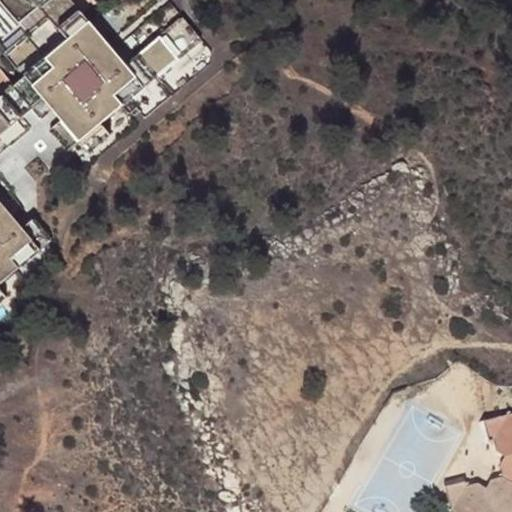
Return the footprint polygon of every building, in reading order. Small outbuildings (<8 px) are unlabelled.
[(63,121),(81,143),(204,42),(186,19),(128,65),(73,0),(35,0),(50,17),(6,54),(25,77),(15,85),(31,104),(42,96),(45,100),(63,121)] [(34,109),(31,104),(15,85),(4,94),(24,118),(34,109)] [(0,303),(7,298),(0,289),(0,284),(42,250),(23,228),(0,200),(0,137),(24,118),(4,94),(0,97),(0,303)] [(31,104),(34,109),(45,100),(42,96),(31,104)] [(52,130),(70,152),(81,143),(63,121),(52,130)] [(23,228),(42,250),(52,242),(33,220),(23,228)] [(511,511),(511,413),(479,421),(484,441),(493,439),(496,450),(505,456),(500,465),(502,477),(492,479),(487,487),(479,483),(467,485),(464,476),(444,481),(451,511),(511,511)]
